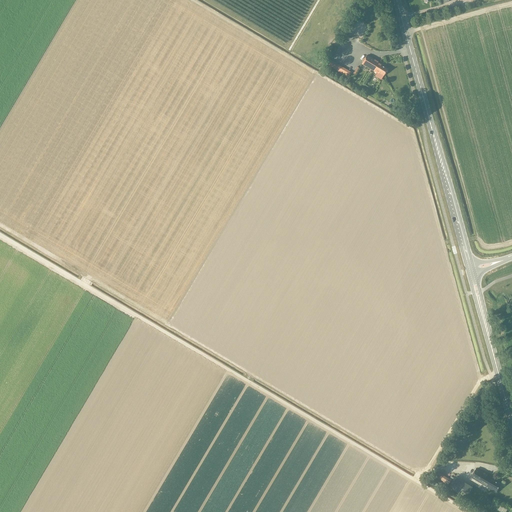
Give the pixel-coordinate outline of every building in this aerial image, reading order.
[(383,75),(387,69),(381,66),(382,65),(367,55),(361,64),(378,74),(379,73),(383,75)] [(339,72),(341,67),(331,61),(328,65),(339,72)] [(497,491),(500,485),(494,481),(495,480),(476,469),(471,477),(492,489),(493,488),(497,491)] [(435,478),(448,486),(451,480),(438,473),(435,478)] [(455,477),(453,480),(449,488),(467,498),(473,487),(455,477)]
